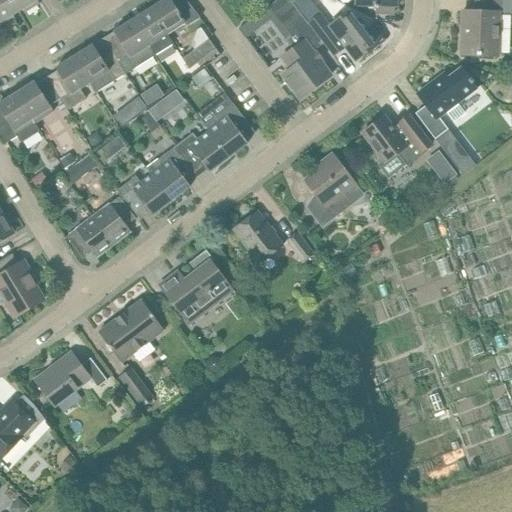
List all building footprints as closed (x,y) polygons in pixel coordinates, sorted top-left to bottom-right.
[(11,0),(0,0),(0,22),(2,26),(15,18),(13,15),(19,11),(11,0)] [(37,0),(11,0),(19,11),(24,8),(26,12),(40,4),(37,0)] [(186,0),(164,0),(151,8),(167,34),(168,33),(168,34),(186,23),(188,26),(201,17),(186,0)] [(290,0),(277,0),(268,7),(287,32),(293,27),(304,41),(293,50),(282,58),(290,69),(282,75),(292,88),(300,99),(308,93),(331,75),(313,51),(323,43),(309,24),(303,17),(290,0)] [(339,1),(336,0),(327,0),(326,4),(335,8),(339,1)] [(358,0),(358,4),(375,5),(375,7),(378,7),(377,13),(394,14),(394,6),(397,6),(397,0),(358,0)] [(511,0),(474,0),(474,11),(463,11),(461,55),(497,56),(499,13),(511,13),(511,0)] [(151,8),(133,19),(149,45),(155,55),(174,43),(168,35),(168,34),(168,33),(167,34),(151,8)] [(321,15),(309,24),(323,43),(331,53),(343,44),(356,61),(379,44),(377,42),(381,39),(372,27),(368,31),(360,20),(356,23),(348,12),(330,26),(321,15)] [(116,34),(106,41),(126,73),(155,55),(149,45),(133,19),(114,32),(116,34)] [(189,53),(196,64),(216,49),(209,39),(189,53)] [(93,45),(75,56),(97,91),(126,73),(106,41),(95,47),(93,45)] [(182,59),(190,69),(196,64),(189,53),(182,59)] [(57,71),(48,77),(61,98),(68,110),(73,107),(76,105),(80,102),(81,103),(87,99),(80,88),(91,82),(97,92),(97,91),(75,56),(56,68),(57,71)] [(211,74),(205,66),(195,73),(201,81),(211,74)] [(428,129),(435,139),(441,146),(435,139),(445,131),(446,131),(448,129),(439,117),(447,111),(453,120),(456,120),(464,114),(465,112),(458,103),(477,88),(472,83),(474,81),(471,78),(470,79),(461,68),(448,78),(444,73),(417,93),(426,105),(416,113),(428,129)] [(35,81),(17,93),(35,122),(54,111),(50,105),(61,98),(48,77),(37,84),(35,81)] [(176,90),(160,102),(169,113),(185,101),(176,90)] [(0,132),(7,143),(18,136),(21,142),(40,130),(35,122),(17,93),(0,103),(0,132)] [(139,98),(129,105),(137,114),(146,107),(139,98)] [(229,157),(248,143),(242,135),(251,127),(233,103),(204,124),(209,131),(229,157)] [(142,118),(147,125),(154,119),(149,112),(142,118)] [(380,164),(389,177),(407,164),(416,157),(432,144),(410,115),(399,124),(401,127),(396,131),(385,116),(362,133),(384,162),(380,164)] [(193,132),(176,146),(194,170),(203,164),(209,172),(229,157),(209,131),(199,139),(193,132)] [(445,131),(435,139),(441,146),(463,174),(473,167),(446,131),(445,131)] [(96,135),(86,141),(91,149),(101,143),(96,135)] [(118,149),(109,138),(99,145),(108,157),(118,149)] [(176,146),(147,167),(172,200),(190,186),(184,178),(194,170),(176,146)] [(59,158),(65,168),(76,160),(70,151),(59,158)] [(355,183),(345,171),(333,155),(316,168),(318,172),(306,181),(319,198),(307,207),(322,226),(338,214),(352,204),(363,195),(354,183),(355,183)] [(94,165),(89,158),(70,172),(75,178),(94,165)] [(118,189),(124,198),(136,214),(146,207),(152,215),(172,200),(147,167),(147,168),(152,175),(142,182),(137,175),(118,189)] [(440,176),(445,183),(456,176),(451,168),(440,176)] [(42,172),(32,179),(38,188),(48,180),(42,172)] [(48,185),(41,193),(48,199),(55,191),(48,185)] [(119,196),(93,216),(114,244),(131,231),(127,226),(136,219),(124,203),(119,196)] [(233,230),(245,246),(259,263),(283,245),(258,212),(233,230)] [(0,213),(0,241),(14,233),(2,213),(0,213)] [(383,214),(378,219),(378,225),(385,227),(390,224),(389,217),(383,214)] [(67,237),(83,259),(93,251),(97,257),(114,244),(93,216),(67,237)] [(287,240),(303,262),(314,254),(298,232),(287,240)] [(185,318),(190,323),(233,289),(224,277),(212,262),(214,260),(206,250),(190,263),(197,272),(182,283),(176,275),(179,272),(178,272),(160,286),(172,301),(185,318)] [(0,293),(15,318),(44,300),(22,262),(18,264),(12,254),(0,260),(0,293)] [(98,332),(121,363),(164,330),(154,316),(141,300),(98,332)] [(35,380),(54,406),(91,378),(98,388),(108,380),(91,358),(81,365),(72,353),(35,380)] [(221,361),(220,359),(219,358),(218,358),(216,357),(215,357),(213,357),(212,357),(210,358),(209,359),(208,360),(207,361),(206,362),(206,364),(206,365),(206,367),(206,369),(207,370),(208,371),(209,372),(211,373),(212,373),(214,374),(215,374),(217,373),(218,373),(220,372),(221,371),(222,369),(222,368),(223,367),(223,365),(223,363),(222,362),(221,361)] [(120,376),(143,407),(154,399),(131,368),(120,376)] [(35,421),(26,414),(12,400),(0,412),(0,460),(23,436),(22,435),(35,421)] [(71,455),(60,466),(69,474),(79,464),(71,455)] [(20,497),(9,508),(12,511),(26,511),(31,507),(20,497)]
